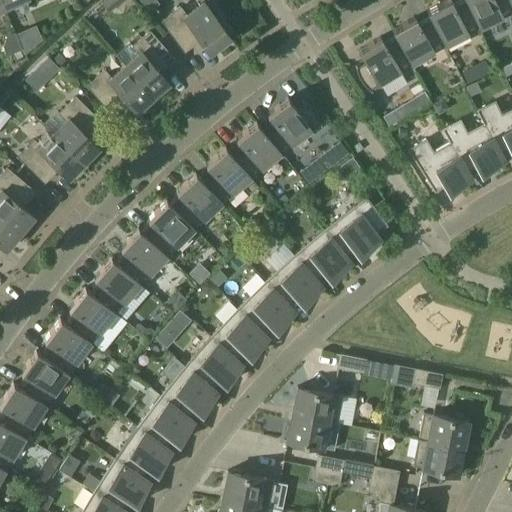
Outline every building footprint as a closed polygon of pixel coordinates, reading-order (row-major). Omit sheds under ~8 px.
[(431,19),(444,46),(479,28),(466,1),(454,7),(450,0),(445,0),(426,10),(431,19)] [(465,0),(466,1),(479,28),(511,12),(511,8),(508,0),(465,0)] [(197,35),(208,50),(228,35),(203,1),(185,15),(180,7),(162,20),(184,50),(195,42),(192,38),(197,35)] [(391,29),(396,38),(411,64),(444,46),(431,19),(420,25),(414,16),(391,29)] [(139,53),(124,65),(152,97),(168,83),(155,68),(160,64),(163,68),(173,59),(149,31),(132,45),(139,53)] [(3,46),(7,55),(22,48),(15,32),(6,36),(3,46)] [(365,86),(371,92),(372,91),(370,89),(411,64),(396,38),(385,45),(380,36),(357,50),(365,62),(356,67),(356,64),(355,64),(357,73),(360,80),(365,86)] [(48,56),(39,64),(50,76),(59,68),(48,56)] [(511,66),(510,63),(502,67),(506,76),(511,72),(511,66)] [(87,85),(111,113),(121,104),(118,100),(123,96),(136,111),(152,97),(124,65),(110,77),(104,70),(87,85)] [(424,91),(383,116),(389,125),(430,101),(424,91)] [(476,109),(483,123),(484,122),(500,153),(509,148),(511,152),(511,91),(511,92),(511,93),(511,108),(501,113),(494,100),(476,109)] [(66,119),(53,133),(83,162),(98,147),(84,133),(89,129),(92,132),(101,123),(75,97),(59,113),(66,119)] [(262,129),(281,152),(319,124),(320,126),(321,126),(318,118),(314,111),(308,105),(302,100),(301,102),(303,103),(296,109),(287,97),(266,113),(272,122),(262,129)] [(449,141),(470,177),(471,177),(467,171),(476,166),(481,174),(504,159),(500,153),(484,122),(483,123),(467,132),(460,118),(441,128),(449,141)] [(231,154),(251,177),(281,152),(262,129),(256,121),(235,138),(241,146),(231,154)] [(17,155),(44,181),(53,172),(50,169),(54,164),(68,177),(83,162),(53,133),(40,146),(33,139),(17,155)] [(444,185),(449,193),(470,177),(449,141),(433,151),(425,138),(407,148),(434,191),(444,185)] [(321,154),(319,155),(328,167),(330,166),(343,156),(334,144),(321,154)] [(202,180),(222,202),(242,184),(249,193),(257,186),(250,177),(251,177),(231,154),(225,146),(205,164),(211,172),(202,180)] [(0,216),(19,232),(33,216),(18,203),(22,199),(26,202),(34,192),(6,168),(0,174),(0,216)] [(173,207),(194,228),(222,202),(202,180),(195,173),(175,191),(182,198),(173,207)] [(366,196),(323,228),(345,256),(354,249),(360,256),(380,237),(376,232),(387,224),(366,196)] [(145,235),(167,255),(194,228),(173,207),(166,200),(147,218),(154,226),(145,235)] [(0,244),(5,249),(19,232),(0,216),(0,244)] [(119,263),(140,284),(158,265),(167,255),(145,235),(138,228),(120,247),(127,254),(119,263)] [(323,228),(294,253),(317,280),(317,279),(324,273),(331,280),(350,261),(345,256),(323,228)] [(294,253),(265,279),(289,305),(296,298),(303,304),(322,284),(317,279),(317,280),(294,253)] [(92,294),(115,312),(140,284),(119,263),(110,257),(93,277),(101,284),(92,294)] [(265,279),(237,307),(262,331),(269,324),(276,330),(294,309),(289,305),(265,279)] [(68,324),(91,342),(115,312),(92,294),(84,287),(68,307),(76,314),(68,324)] [(237,307),(210,335),(236,358),(243,351),(250,357),(267,335),(262,331),(237,307)] [(44,355),(68,373),(91,342),(68,324),(59,318),(43,339),(51,345),(44,355)] [(163,327),(155,337),(165,346),(174,336),(163,327)] [(210,335),(185,364),(212,387),(218,379),(225,384),(242,362),(236,358),(210,335)] [(21,388),(46,404),(68,373),(44,355),(35,350),(20,371),(28,377),(21,388)] [(338,366),(362,371),(365,359),(340,354),(338,366)] [(185,364),(160,394),(187,416),(194,408),(201,413),(217,391),(212,387),(185,364)] [(413,386),(414,381),(416,369),(393,364),(390,381),(413,386)] [(414,381),(438,386),(441,374),(416,369),(414,381)] [(0,419),(0,421),(25,436),(46,404),(21,388),(12,382),(0,400),(0,405),(6,410),(0,419)] [(328,420),(337,422),(342,395),(297,386),(292,413),(328,420)] [(160,394),(137,425),(164,446),(165,445),(171,438),(178,442),(193,419),(187,416),(160,394)] [(423,412),(418,438),(463,447),(465,436),(467,436),(469,427),(467,427),(468,421),(464,420),(464,418),(455,416),(455,418),(423,412)] [(286,440),(323,447),(328,420),(292,413),(286,440)] [(0,466),(5,469),(25,436),(0,421),(0,466)] [(137,425),(114,457),(143,477),(143,476),(149,468),(157,473),(171,449),(165,445),(164,446),(137,425)] [(463,447),(418,438),(412,465),(444,471),(444,473),(452,475),(453,473),(458,474),(463,447)] [(60,473),(72,475),(75,457),(63,455),(60,473)] [(318,455),(316,467),(341,472),(343,460),(318,455)] [(54,471),(60,464),(48,456),(43,464),(54,471)] [(82,483),(93,491),(93,490),(123,508),(128,500),(136,504),(149,480),(143,476),(143,477),(114,457),(99,480),(88,473),(82,483)] [(371,478),(395,483),(398,470),(373,465),(371,478)] [(313,479),(338,484),(341,472),(316,467),(313,479)] [(222,497),(267,506),(273,479),(227,470),(222,497)] [(395,483),(371,478),(368,490),(381,493),(377,511),(424,511),(425,510),(391,503),(395,483)] [(93,490),(93,491),(79,511),(128,511),(129,511),(123,508),(93,490)] [(218,511),(266,511),(267,506),(222,497),(218,511)]
